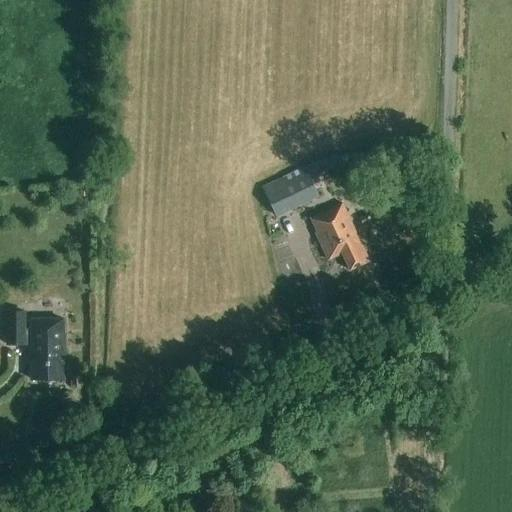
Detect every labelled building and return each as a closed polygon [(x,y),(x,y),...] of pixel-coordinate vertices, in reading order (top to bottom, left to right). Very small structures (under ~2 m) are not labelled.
[(347,155),(329,157),(330,169),(348,168),(347,155)] [(318,197),(311,181),(321,176),(315,163),(263,188),(277,217),(318,197)] [(341,204),(309,219),(316,232),(314,233),(327,261),(341,254),(349,271),(365,263),(363,259),(367,257),(341,204)] [(362,226),(370,221),(367,214),(358,219),(362,226)] [(30,330),(24,330),(24,312),(6,312),(6,344),(30,344),(30,380),(62,380),(62,352),(64,352),(64,334),(62,334),(62,320),(30,320),(30,330)]
